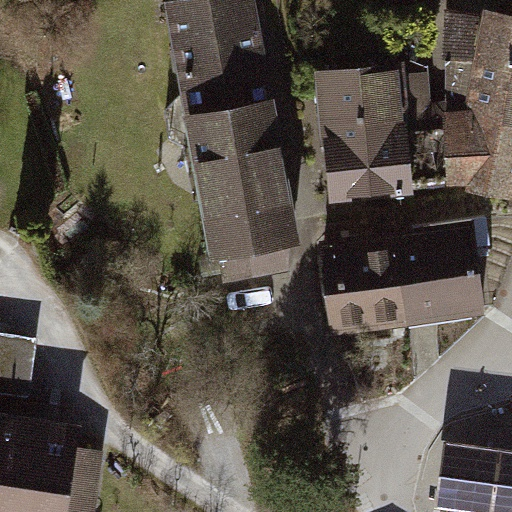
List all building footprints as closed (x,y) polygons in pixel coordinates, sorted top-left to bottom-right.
[(287,249),(244,0),(236,0),(158,14),(200,264),(214,262),(219,291),(285,280),(280,250),(287,249)] [(511,25),(469,16),(437,14),(437,130),(392,133),(398,197),(457,195),(511,207),(511,201),(511,25)] [(394,77),(311,85),(323,210),(398,197),(392,133),(394,77)] [(460,231),(385,240),(396,326),(471,317),(460,231)] [(321,251),(331,337),(396,326),(385,240),(321,251)] [(34,349),(0,343),(0,404),(25,408),(34,349)] [(0,426),(0,511),(96,511),(104,462),(63,456),(66,436),(0,426)] [(511,453),(470,448),(462,503),(511,509),(511,453)]
